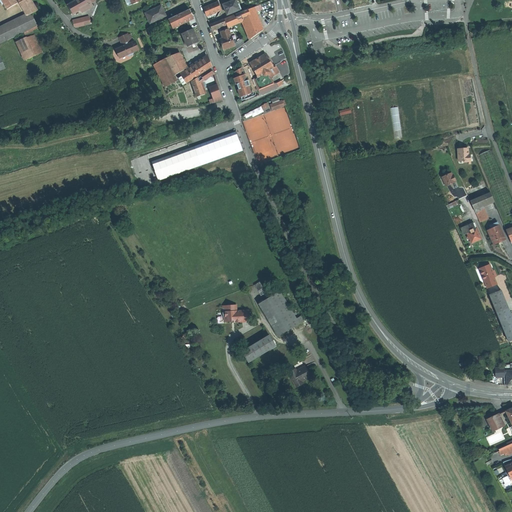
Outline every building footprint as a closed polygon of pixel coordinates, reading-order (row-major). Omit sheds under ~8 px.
[(1,0),(4,3),(4,4),(7,9),(18,3),(15,0),(1,0)] [(20,3),(28,16),(32,14),(25,0),(24,1),(20,3)] [(25,0),(32,14),(37,11),(31,0),(25,0)] [(92,4),(89,0),(77,0),(68,5),(71,10),(73,15),(92,4)] [(238,4),(236,0),(235,0),(223,5),(226,11),(227,15),(240,10),(238,4)] [(207,16),(221,10),(218,2),(204,8),(206,13),(207,16)] [(192,8),(190,3),(171,12),(173,17),(192,8)] [(163,11),(161,6),(146,14),(150,24),(166,16),(163,11)] [(243,20),(251,39),(263,30),(254,7),(245,11),(240,13),(243,20)] [(173,17),(177,26),(186,22),(188,21),(194,19),(189,10),(173,17)] [(227,26),(243,20),(240,13),(225,19),(227,26)] [(0,43),(14,36),(22,33),(23,32),(31,28),(37,25),(32,14),(28,16),(0,29),(0,43)] [(173,28),(177,26),(173,17),(169,19),(173,28)] [(210,25),(211,30),(226,24),(225,19),(210,25)] [(196,36),(193,29),(183,34),(189,46),(199,42),(196,36)] [(231,35),(231,36),(229,29),(222,32),(224,38),(223,39),(221,40),(222,45),(224,50),(235,46),(235,44),(231,35)] [(14,36),(17,42),(25,38),(22,33),(14,36)] [(132,43),(128,34),(123,36),(119,38),(122,44),(122,45),(123,47),(117,50),(121,58),(127,55),(130,57),(133,55),(134,52),(139,50),(135,42),(132,43)] [(30,38),(26,38),(31,49),(35,57),(43,53),(34,36),(30,38)] [(26,38),(25,38),(17,42),(22,53),(31,49),(26,38)] [(235,46),(237,49),(242,45),(244,44),(242,39),(235,44),(235,46)] [(31,49),(22,53),(26,61),(35,57),(31,49)] [(166,59),(175,75),(187,69),(178,53),(166,59)] [(258,59),(249,63),(251,66),(267,56),(266,54),(258,59)] [(274,67),(267,56),(251,66),(258,77),(263,74),(269,71),(274,67)] [(187,84),(212,67),(209,58),(204,62),(194,68),(186,73),(182,76),(187,84)] [(165,59),(154,65),(166,87),(177,81),(165,59)] [(271,78),(280,72),(275,66),(274,67),(269,71),(270,72),(269,74),(266,76),(267,76),(264,78),(263,77),(268,87),(274,84),(271,78)] [(247,81),(242,67),(235,72),(237,77),(235,78),(237,85),(239,89),(242,97),(243,97),(244,100),(256,95),(255,92),(254,93),(254,92),(251,93),(249,86),(250,85),(248,80),(247,81)] [(205,80),(214,74),(213,71),(211,69),(201,76),(204,80),(205,80)] [(259,90),(268,87),(263,77),(264,78),(267,76),(266,76),(265,76),(264,76),(264,75),(263,74),(258,77),(255,79),(259,90)] [(197,97),(205,95),(201,82),(199,77),(192,82),(197,97)] [(210,89),(212,97),(220,94),(218,85),(210,89)] [(214,103),(223,101),(220,94),(212,97),(213,100),(214,103)] [(373,120),(385,119),(383,96),(371,98),(373,120)] [(364,99),(354,100),(358,145),(369,144),(364,99)] [(285,106),(283,100),(271,105),(273,110),(285,106)] [(399,107),(392,107),(395,138),(403,137),(399,107)] [(193,146),(201,167),(244,152),(236,131),(193,146)] [(201,167),(193,146),(152,161),(160,182),(201,167)] [(469,156),(468,150),(463,150),(458,151),(459,162),(464,161),(464,163),(471,162),(470,156),(469,156)] [(456,183),(452,173),(443,177),(447,187),(453,184),(456,183)] [(485,184),(467,191),(470,198),(487,191),(485,184)] [(472,202),(475,209),(495,201),(491,194),(472,202)] [(475,209),(476,211),(495,202),(495,201),(475,209)] [(476,212),(481,222),(488,219),(484,209),(476,212)] [(496,228),(493,230),(489,231),(495,245),(500,243),(506,240),(499,223),(494,225),(496,228)] [(467,233),(476,229),(474,225),(462,230),(465,235),(468,234),(467,233)] [(477,229),(476,229),(467,233),(468,234),(469,237),(471,241),(472,244),(482,239),(479,233),(477,229)] [(496,277),(495,275),(494,273),(492,266),(482,270),(489,288),(498,284),(495,278),(496,277)] [(262,296),(267,293),(261,283),(256,286),(262,296)] [(269,298),(288,331),(302,323),(298,318),(282,290),(269,298)] [(505,328),(511,342),(511,341),(511,313),(502,291),(491,295),(505,328)] [(280,336),(288,331),(269,298),(261,303),(280,336)] [(251,310),(239,310),(236,310),(236,304),(224,305),(225,311),(228,311),(228,315),(226,315),(227,320),(234,319),(234,318),(235,318),(236,318),(236,320),(251,320),(251,310)] [(298,318),(302,323),(307,321),(303,315),(298,318)] [(278,345),(270,334),(244,349),(251,361),(278,345)] [(298,386),(304,383),(303,381),(306,379),(312,376),(303,360),(288,369),(298,386)] [(487,418),(493,429),(502,424),(497,413),(487,418)] [(508,454),(509,455),(511,453),(511,441),(508,443),(508,444),(499,448),(501,451),(501,454),(505,452),(507,451),(508,454)] [(508,475),(503,478),(506,484),(511,481),(508,475)]
